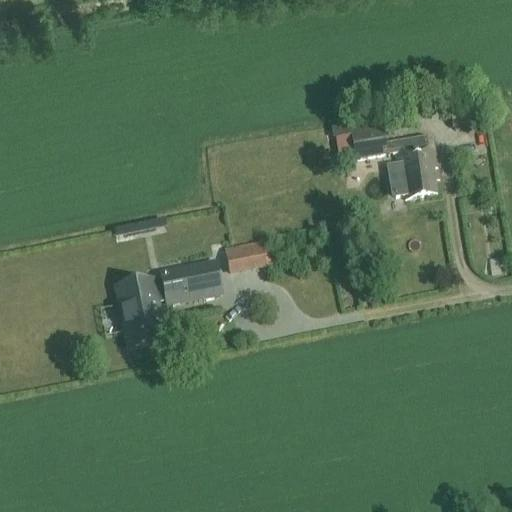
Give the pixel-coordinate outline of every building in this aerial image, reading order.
[(485,124),(481,102),(449,108),(453,130),(485,124)] [(379,121),(330,129),(332,141),(335,140),(350,138),(353,160),(354,163),(393,156),(395,167),(385,169),(390,198),(394,201),(402,199),(402,202),(436,197),(433,182),(438,182),(430,138),(384,146),(379,121)] [(140,227),(142,235),(155,232),(153,224),(140,227)] [(234,277),(276,267),(270,241),(228,251),(234,277)] [(119,311),(125,336),(129,354),(163,347),(155,304),(165,302),(166,308),(219,298),(213,267),(160,278),(161,284),(116,293),(119,311)]
